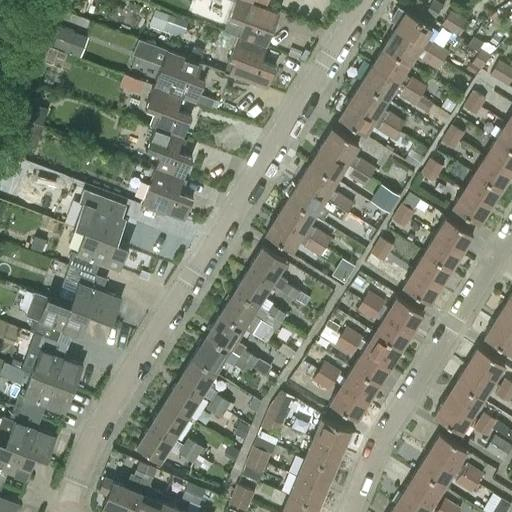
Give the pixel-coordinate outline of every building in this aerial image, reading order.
[(235,0),(229,17),(224,31),(237,35),(266,46),(269,39),(274,24),(279,11),(265,5),(251,0),(235,0)] [(420,0),(416,0),(413,6),(424,13),(429,5),(420,0)] [(433,19),(441,5),(434,0),(432,0),(424,14),(433,19)] [(398,6),(397,7),(398,8),(391,20),(397,24),(394,28),(420,45),(431,27),(398,6)] [(150,26),(179,36),(185,19),(155,9),(150,26)] [(442,24),(451,30),(459,15),(451,10),(442,24)] [(468,21),(459,15),(451,30),(459,35),(468,21)] [(58,25),(51,45),(79,56),(87,36),(58,25)] [(394,28),(383,46),(409,63),(414,55),(421,59),(427,50),(420,45),(394,28)] [(261,60),(266,46),(237,35),(224,71),(267,87),(275,65),(261,60)] [(478,50),(483,41),(473,36),(468,44),(478,50)] [(138,38),(132,54),(162,65),(154,86),(182,96),(211,107),(214,99),(199,94),(205,78),(191,73),(195,60),(189,58),(167,50),(138,38)] [(449,50),(434,40),(427,50),(437,56),(443,59),(449,50)] [(193,46),(189,58),(195,60),(199,62),(204,50),(193,46)] [(383,46),(372,63),(421,94),(427,85),(403,71),(409,63),(383,46)] [(291,47),(288,55),(299,59),(302,52),(291,47)] [(481,48),(472,63),(481,68),(489,53),(481,48)] [(436,69),(443,59),(437,56),(427,50),(421,59),(436,69)] [(499,79),(507,65),(498,59),(490,73),(499,79)] [(475,73),(479,67),(472,63),(470,62),(466,68),(475,73)] [(387,98),(392,90),(415,104),(421,94),(372,63),(360,81),(387,98)] [(508,84),(511,77),(511,67),(507,65),(499,79),(508,84)] [(120,85),(140,92),(144,82),(124,74),(120,85)] [(360,81),(350,98),(399,129),(404,121),(381,106),(387,98),(360,81)] [(478,81),(467,98),(481,106),(486,98),(488,99),(494,90),(478,81)] [(149,124),(154,126),(154,125),(183,136),(191,114),(177,108),(182,96),(154,86),(145,108),(153,111),(149,124)] [(421,94),(415,104),(426,112),(432,101),(421,94)] [(451,112),(457,102),(447,96),(441,106),(451,112)] [(365,133),(370,124),(393,140),(399,129),(350,98),(338,116),(365,133)] [(476,114),(481,106),(467,98),(463,105),(476,114)] [(23,118),(42,125),(48,108),(30,101),(23,118)] [(12,135),(34,143),(41,126),(18,118),(12,135)] [(495,139),(511,150),(511,126),(506,122),(495,139)] [(451,123),(446,131),(459,139),(464,131),(451,123)] [(178,149),(183,136),(154,125),(154,126),(145,149),(160,154),(155,167),(183,177),(192,155),(178,149)] [(353,165),(369,175),(376,166),(360,156),(359,157),(352,153),(358,143),(332,127),(321,144),(347,161),(346,162),(353,166),(353,165)] [(454,148),(459,139),(446,131),(441,139),(454,148)] [(484,156),(510,173),(511,169),(511,150),(495,139),(484,156)] [(321,144),(310,162),(336,178),(342,168),(349,173),(353,166),(346,162),(347,161),(321,144)] [(473,173),(499,190),(510,173),(484,156),(473,173)] [(430,157),(425,165),(438,173),(443,165),(430,157)] [(299,179),(347,210),(353,201),(338,191),(337,192),(330,188),(336,178),(310,162),(299,179)] [(353,165),(353,166),(349,173),(347,175),(363,184),(369,175),(353,165)] [(433,181),(438,173),(425,165),(420,173),(433,181)] [(142,202),(156,207),(184,218),(193,195),(179,190),(183,177),(155,167),(142,202)] [(463,190),(489,207),(499,190),(473,173),(463,190)] [(299,179),(288,197),(314,213),(313,214),(322,219),(327,211),(341,220),(347,210),(299,179)] [(85,229),(115,241),(124,217),(106,210),(110,198),(83,187),(77,201),(81,202),(73,225),(85,230),(85,229)] [(478,224),(489,207),(463,190),(452,207),(478,224)] [(288,197),(277,214),(326,245),(332,236),(316,226),(315,228),(308,223),(313,214),(314,213),(288,197)] [(401,202),(397,210),(410,218),(415,210),(401,202)] [(405,226),(410,218),(397,210),(392,218),(405,226)] [(291,249),(297,240),(304,244),(303,245),(319,255),(326,245),(277,214),(265,232),(291,249)] [(434,235),(460,251),(471,234),(445,218),(434,235)] [(126,245),(115,241),(85,229),(85,230),(76,252),(72,251),(67,263),(78,267),(94,274),(99,262),(117,268),(126,245)] [(424,251),(450,268),(460,251),(434,235),(424,251)] [(41,250),(45,240),(34,236),(30,247),(41,250)] [(380,237),(371,252),(382,259),(384,256),(392,244),(380,237)] [(262,245),(249,266),(264,275),(272,280),(296,295),(300,290),(301,287),(277,272),(285,260),(285,259),(262,245)] [(424,251),(413,269),(439,285),(441,282),(448,271),(450,268),(424,251)] [(249,266),(234,290),(257,304),(261,298),(263,295),(272,280),(264,275),(249,266)] [(105,278),(94,274),(78,267),(73,279),(78,281),(69,304),(89,312),(110,320),(119,296),(101,289),(105,278)] [(413,269),(402,286),(428,303),(430,300),(437,289),(439,285),(413,269)] [(257,304),(234,290),(220,312),(243,326),(252,332),(259,319),(261,321),(263,318),(276,327),(281,319),(268,311),(257,304)] [(305,304),(310,296),(300,290),(296,295),(295,297),(305,304)] [(362,299),(379,309),(385,300),(368,290),(362,299)] [(29,330),(40,334),(56,340),(60,329),(80,337),(89,312),(69,304),(34,291),(25,315),(33,318),(29,330)] [(382,305),(378,311),(384,315),(410,332),(421,314),(395,297),(388,309),(382,305)] [(373,319),(379,309),(362,299),(357,309),(373,319)] [(494,319),(511,330),(511,307),(504,303),(494,319)] [(272,305),(268,311),(281,319),(285,313),(272,305)] [(380,321),(373,333),(399,349),(410,332),(384,315),(378,311),(374,317),(380,321)] [(220,312),(206,334),(229,349),(240,355),(245,348),(246,346),(235,339),(243,326),(220,312)] [(335,332),(340,325),(329,318),(324,325),(335,332)] [(483,337),(510,354),(511,350),(511,330),(494,319),(483,337)] [(346,325),(340,335),(356,345),(362,336),(346,325)] [(360,339),(356,346),(362,350),(388,366),(399,349),(373,333),(366,343),(360,339)] [(68,345),(56,340),(40,334),(35,348),(39,350),(31,371),(73,387),(82,363),(63,356),(68,345)] [(229,349),(206,334),(192,356),(215,370),(229,349)] [(350,354),(356,345),(340,335),(334,344),(350,354)] [(358,357),(351,367),(377,384),(388,366),(362,350),(356,346),(352,353),(358,357)] [(476,347),(465,364),(493,381),(499,385),(503,377),(498,374),(504,364),(476,347)] [(240,355),(253,364),(258,357),(245,348),(240,355)] [(248,372),(253,364),(240,355),(234,363),(248,372)] [(215,370),(192,356),(178,378),(201,393),(215,370)] [(258,357),(253,364),(267,372),(271,366),(258,357)] [(325,359),(319,369),(335,379),(341,369),(325,359)] [(455,381),(482,398),(493,381),(465,364),(455,381)] [(335,379),(334,381),(340,385),(366,401),(377,384),(351,367),(344,379),(338,375),(335,379)] [(329,389),(335,379),(319,369),(313,379),(329,389)] [(63,411),(73,387),(31,371),(21,396),(17,394),(13,406),(41,417),(46,405),(63,411)] [(511,382),(503,377),(499,385),(511,392),(511,382)] [(201,393),(178,378),(164,400),(187,415),(201,393)] [(444,398),(471,416),(482,398),(455,381),(444,398)] [(354,419),(366,401),(340,385),(328,403),(354,419)] [(511,394),(511,392),(499,385),(494,393),(508,401),(511,394)] [(269,406),(264,417),(282,425),(282,423),(284,424),(295,397),(281,388),(269,406)] [(215,392),(211,399),(226,408),(230,401),(215,392)] [(460,433),(461,432),(471,416),(444,398),(433,415),(460,433)] [(221,416),(226,408),(211,399),(206,407),(221,416)] [(187,415),(164,400),(150,423),(173,437),(187,415)] [(41,417),(13,406),(9,417),(2,415),(0,419),(0,440),(35,454),(45,458),(54,436),(37,429),(41,417)] [(483,411),(479,419),(491,427),(496,419),(483,411)] [(278,433),(282,425),(264,417),(261,425),(278,433)] [(312,437),(340,449),(348,429),(320,418),(312,437)] [(486,435),(491,427),(479,419),(474,427),(486,435)] [(496,419),(491,427),(501,433),(507,436),(511,439),(511,430),(505,424),(496,419)] [(159,460),(173,437),(150,423),(136,445),(159,460)] [(234,435),(245,439),(250,428),(239,423),(234,435)] [(427,451),(454,468),(465,451),(439,434),(427,451)] [(503,458),(511,445),(494,434),(486,448),(503,458)] [(256,435),(252,444),(270,451),(274,442),(256,435)] [(188,436),(183,443),(198,453),(203,445),(188,436)] [(304,457),(332,468),(340,449),(312,437),(304,457)] [(35,454),(4,442),(0,440),(0,481),(3,482),(7,472),(25,479),(35,454)] [(193,460),(198,453),(183,443),(178,451),(193,460)] [(252,444),(248,454),(266,461),(270,451),(252,444)] [(229,446),(223,455),(234,461),(239,453),(229,446)] [(427,451),(416,469),(442,486),(450,474),(456,478),(460,472),(454,468),(427,451)] [(198,453),(193,460),(207,469),(211,461),(198,453)] [(262,471),(266,461),(248,454),(245,464),(262,471)] [(296,475),(324,487),(332,468),(304,457),(296,475)] [(119,511),(127,511),(148,464),(140,461),(134,474),(131,472),(125,485),(104,476),(98,490),(106,493),(102,505),(119,511)] [(466,461),(460,472),(477,483),(483,472),(466,461)] [(155,511),(164,493),(150,487),(150,482),(156,467),(148,464),(127,511),(155,511)] [(245,464),(241,473),(259,480),(262,471),(245,464)] [(432,503),(442,486),(416,469),(405,487),(432,503)] [(471,492),(477,483),(460,472),(456,478),(454,482),(471,492)] [(288,494),(316,506),(324,487),(296,475),(288,494)] [(0,496),(0,489),(3,482),(0,481),(0,511),(12,511),(16,503),(0,496)] [(182,496),(190,500),(196,484),(188,481),(182,496)] [(236,483),(232,492),(250,500),(254,490),(236,483)] [(205,487),(196,484),(190,500),(198,503),(205,487)] [(394,504),(406,511),(426,511),(432,503),(405,487),(394,504)] [(228,502),(246,510),(250,500),(232,492),(228,502)] [(155,511),(184,511),(185,510),(176,506),(179,499),(164,493),(155,511)] [(280,511),(313,511),(316,506),(288,494),(280,511)] [(445,511),(457,511),(460,508),(443,497),(437,507),(445,511)]
